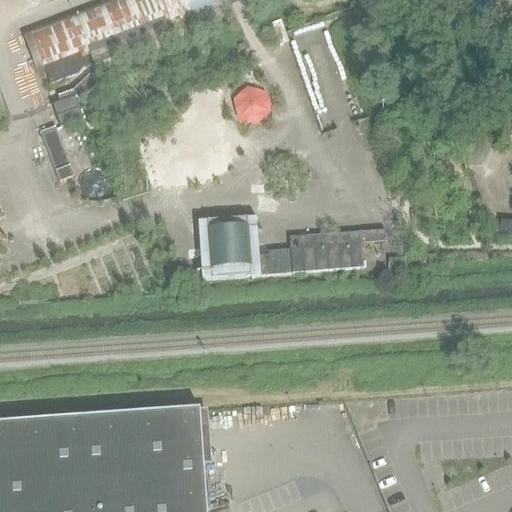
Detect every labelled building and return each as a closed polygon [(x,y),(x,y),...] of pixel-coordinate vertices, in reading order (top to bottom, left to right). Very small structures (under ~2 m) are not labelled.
[(185,0),(109,0),(26,32),(41,73),(44,72),(50,88),(78,77),(85,69),(81,58),(191,16),(185,0)] [(328,82),(321,62),(336,56),(324,22),(293,33),(312,87),(328,82)] [(80,102),(90,92),(97,86),(93,81),(89,77),(72,94),(64,97),(57,99),(59,105),(52,107),(60,130),(75,125),(83,122),(74,99),(76,98),(80,102)] [(260,83),(236,103),(257,128),(281,108),(260,83)] [(73,179),(54,130),(41,136),(60,184),(73,179)] [(256,221),(198,225),(202,284),(291,277),(289,252),(258,254),(256,221)] [(385,233),(289,240),(290,251),(292,276),(363,270),(361,246),(385,244),(385,233)] [(206,511),(200,413),(0,427),(0,511),(206,511)]
